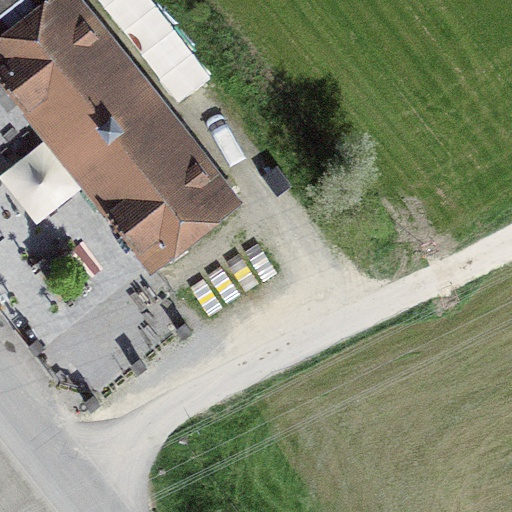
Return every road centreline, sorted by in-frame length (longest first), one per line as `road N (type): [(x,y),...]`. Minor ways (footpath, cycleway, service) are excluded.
road 1 (track): [(511,256),(64,487)]
road 2 (unclassified): [(83,511),(0,402)]
